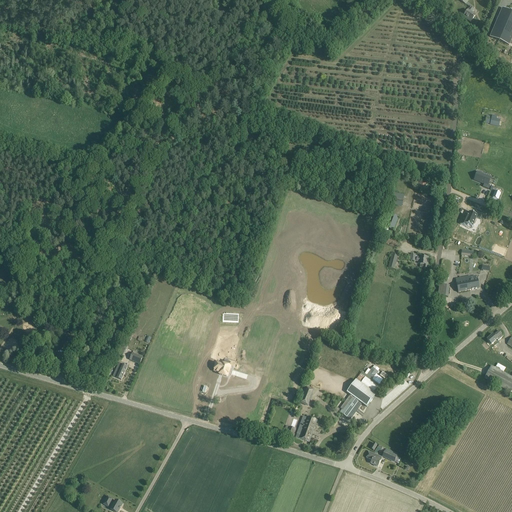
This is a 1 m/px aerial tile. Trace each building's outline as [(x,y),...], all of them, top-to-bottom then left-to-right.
[(468,18),(467,19),(471,22),(475,16),(471,13),(473,10),(474,8),(467,3),(469,0),(459,0),(470,7),(464,16),(468,18)] [(509,11),(503,8),(490,37),(509,45),(511,37),(511,9),(510,9),(509,11)] [(496,116),(492,115),(490,125),(499,127),(500,120),(496,119),(496,116)] [(478,174),(476,180),(484,184),(483,187),(488,189),(490,186),(488,185),(491,178),(486,176),(486,177),(478,174)] [(424,186),(425,187),(429,183),(425,179),(417,186),(421,189),(424,186)] [(500,193),(494,190),(491,197),(498,200),(500,193)] [(392,205),(402,207),(404,195),(394,193),(392,205)] [(467,216),(464,214),(460,224),(466,227),(467,225),(472,227),(477,215),(469,212),(467,216)] [(394,231),(398,218),(390,215),(385,228),(394,231)] [(398,242),(386,238),(384,244),(396,248),(398,242)] [(398,255),(392,253),(388,267),(394,269),(398,255)] [(429,258),(427,258),(421,257),(421,258),(417,257),(417,255),(411,255),(410,261),(416,262),(420,262),(419,265),(423,265),(423,268),(427,268),(429,258)] [(470,276),(460,278),(455,279),(458,293),(479,288),(477,279),(471,281),(470,276)] [(449,287),(439,285),(438,297),(448,298),(449,287)] [(503,336),(502,335),(499,331),(494,335),(493,335),(487,340),(491,344),(497,339),(498,341),(503,336)] [(487,350),(490,347),(486,342),(482,345),(487,350)] [(142,357),(133,353),(130,360),(139,364),(142,357)] [(119,363),(113,377),(116,378),(121,380),(127,367),(119,363)] [(216,364),(214,371),(219,373),(222,374),(222,375),(227,377),(231,367),(229,366),(224,365),(223,364),(222,366),(216,364)] [(362,372),(356,380),(373,393),(378,387),(370,381),(372,379),(374,381),(378,376),(376,375),(378,372),(378,371),(379,369),(374,366),(371,371),(368,369),(365,374),(362,372)] [(511,377),(491,366),(484,378),(511,393),(511,390),(511,377)] [(378,374),(383,379),(387,376),(382,370),(378,374)] [(342,410),(340,412),(347,418),(350,420),(352,417),(362,404),(367,407),(376,395),(373,393),(356,380),(346,392),(350,395),(340,408),(342,410)] [(308,406),(314,390),(306,387),(300,403),(308,406)] [(224,403),(222,408),(220,413),(231,417),(232,413),(237,415),(239,408),(234,407),(233,409),(230,408),(231,405),(224,403)] [(309,442),(317,420),(307,417),(307,418),(303,417),(297,435),(297,434),(296,438),(309,442)] [(296,429),(289,427),(286,434),(293,437),(296,429)] [(385,451),(385,450),(382,457),(394,462),(397,456),(385,451)] [(382,458),(373,454),(369,452),(366,458),(372,460),(370,464),(374,465),(374,466),(376,467),(377,466),(378,467),(382,458)] [(112,500),(107,497),(103,504),(108,507),(109,506),(111,508),(110,509),(114,511),(118,511),(122,504),(115,500),(114,502),(112,500)]
